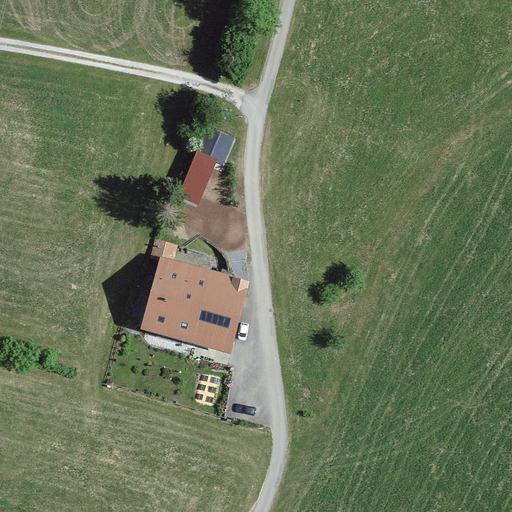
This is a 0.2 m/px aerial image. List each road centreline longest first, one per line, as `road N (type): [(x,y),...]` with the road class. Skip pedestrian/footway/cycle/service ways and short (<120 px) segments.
road 1 (residential): [(264,511),(276,445),(255,110)]
road 2 (residential): [(255,110),(91,61),(0,49)]
